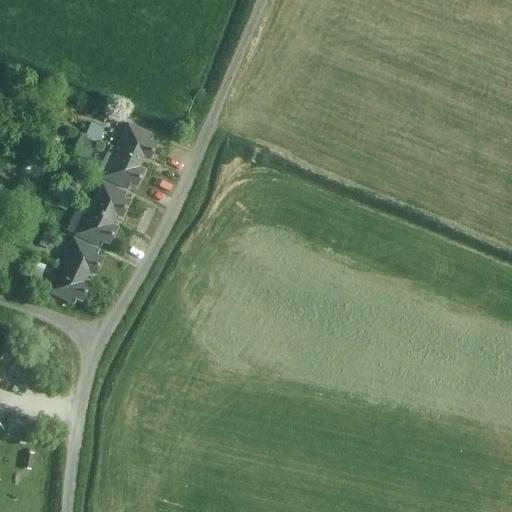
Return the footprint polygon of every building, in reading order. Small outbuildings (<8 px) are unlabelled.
[(103,129),(91,123),(84,137),(79,135),(71,153),(89,161),(103,129)] [(114,150),(141,164),(144,159),(150,162),(158,147),(150,142),(152,137),(127,124),(114,150)] [(139,169),(141,164),(114,150),(100,177),(124,189),(127,183),(137,188),(145,172),(139,169)] [(86,207),(114,220),(117,215),(123,219),(131,202),(122,198),(124,193),(98,181),(86,207)] [(52,197),(60,200),(69,204),(75,189),(58,182),(52,197)] [(69,204),(60,200),(57,208),(66,212),(69,204)] [(112,225),(114,220),(86,207),(74,235),(98,246),(101,240),(111,245),(118,228),(112,225)] [(54,236),(44,232),(39,245),(49,250),(54,236)] [(60,264),(88,278),(90,273),(97,276),(105,260),(96,256),(99,251),(73,238),(60,264)] [(29,270),(22,291),(31,294),(34,284),(37,285),(45,266),(25,259),(22,268),(29,270)] [(86,283),(88,278),(60,264),(47,291),(71,303),(74,297),(84,302),(92,286),(86,283)]
